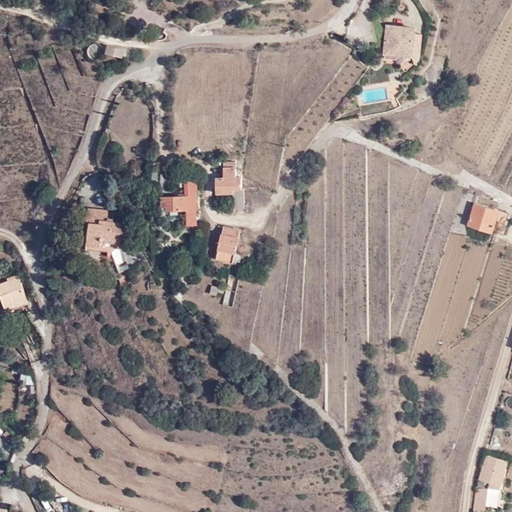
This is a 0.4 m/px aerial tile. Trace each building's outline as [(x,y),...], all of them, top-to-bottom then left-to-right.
[(57,15),(61,5),(53,2),(48,12),(57,15)] [(68,20),(76,22),(79,11),(70,8),(68,20)] [(414,33),(414,28),(392,26),(390,35),(387,35),(386,53),(395,54),(396,49),(413,50),(414,33)] [(422,34),(414,33),(413,50),(412,55),(420,56),(422,34)] [(127,49),(110,45),(108,54),(125,58),(127,49)] [(237,177),(236,161),(223,161),(223,177),(217,178),(217,188),(234,188),(242,188),(241,177),(237,177)] [(244,207),(244,193),(244,188),(242,188),(234,188),(234,192),(234,208),(244,207)] [(477,196),(464,192),(452,230),(466,234),(469,225),(492,231),(503,234),(507,222),(505,221),(507,215),(498,212),(498,211),(475,204),(477,196)] [(167,206),(167,209),(197,208),(196,196),(162,197),(162,206),(167,206)] [(90,223),(88,244),(101,245),(102,242),(102,238),(124,240),(126,223),(107,221),(108,211),(89,209),(87,222),(90,223)] [(469,225),(466,234),(489,241),(492,231),(469,225)] [(233,262),(240,230),(224,227),(217,259),(233,262)] [(135,275),(132,268),(119,274),(121,280),(135,275)] [(240,276),(231,274),(224,304),(233,306),(240,276)] [(12,304),(27,299),(19,277),(0,283),(0,295),(5,309),(13,306),(12,304)] [(219,292),(220,288),(212,286),(211,294),(218,295),(219,292)] [(28,302),(27,299),(12,304),(13,306),(14,307),(28,302)] [(494,433),(500,435),(502,429),(495,427),(494,433)] [(497,447),(500,435),(494,433),(490,445),(497,447)] [(510,462),(487,455),(484,466),(489,468),(485,468),(483,469),(481,471),(481,476),(483,479),(486,481),(489,481),(492,480),(493,482),(502,485),(506,473),(508,474),(510,462)]
